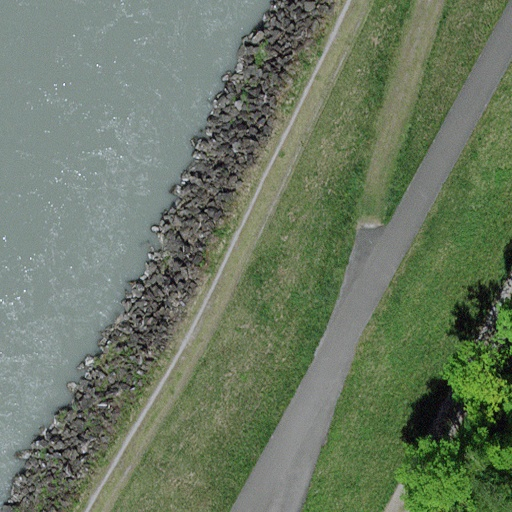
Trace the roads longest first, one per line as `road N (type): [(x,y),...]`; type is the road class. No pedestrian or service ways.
road 1 (track): [(347,0),(160,405),(102,511)]
road 2 (track): [(270,471),(511,25)]
road 3 (track): [(438,0),(364,298)]
road 4 (track): [(432,511),(511,351)]
